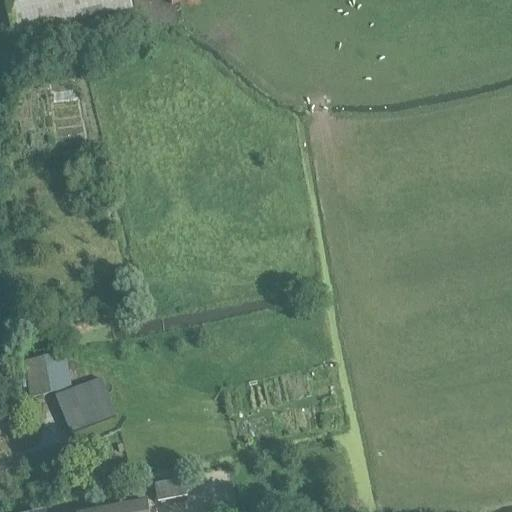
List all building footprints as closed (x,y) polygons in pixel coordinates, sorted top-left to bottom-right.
[(4,0),(14,41),(131,13),(128,0),(4,0)] [(31,399),(71,392),(65,355),(25,363),(31,399)] [(71,435),(116,418),(102,381),(56,399),(71,435)] [(155,486),(158,505),(187,499),(184,481),(155,486)] [(149,511),(148,502),(97,511),(149,511)]
